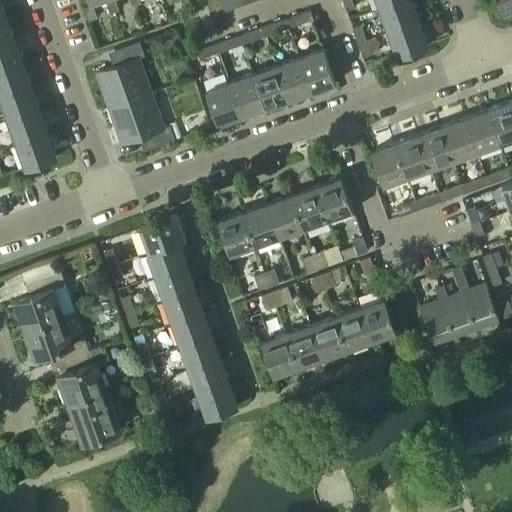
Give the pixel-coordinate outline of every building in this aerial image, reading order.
[(86,0),(88,5),(83,7),(88,20),(97,16),(93,6),(106,1),(110,12),(119,9),(115,0),(86,0)] [(221,0),(225,10),(226,9),(236,6),(234,0),(221,0)] [(351,0),(342,0),(346,10),(354,7),(351,0)] [(410,0),(399,0),(379,7),(388,31),(418,20),(410,0)] [(511,0),(498,0),(503,12),(511,8),(511,0)] [(310,9),(290,16),(293,25),(312,18),(313,18),(310,9)] [(4,15),(0,16),(0,42),(13,38),(4,15)] [(281,19),(262,26),(265,35),(284,28),(281,19)] [(396,55),(426,44),(418,20),(388,31),(396,55)] [(357,42),(366,39),(360,23),(352,27),(357,42)] [(262,26),(243,33),(246,42),(265,35),(262,26)] [(235,36),(215,42),(219,51),(238,45),(235,36)] [(13,38),(0,42),(0,69),(21,62),(13,38)] [(366,39),(357,42),(362,56),(371,53),(366,39)] [(109,106),(151,91),(138,56),(144,54),(139,40),(114,48),(119,62),(97,70),(109,106)] [(215,42),(196,49),(199,58),(219,51),(215,42)] [(335,81),(323,46),(298,54),(311,89),(335,81)] [(275,63),(288,98),(311,89),(298,54),(275,63)] [(21,62),(0,69),(0,95),(29,85),(21,62)] [(252,71),(264,106),(288,98),(275,63),(252,71)] [(228,79),(241,114),(264,106),(252,71),(228,79)] [(204,88),(217,123),(241,114),(228,79),(204,88)] [(29,85),(0,95),(0,96),(8,119),(38,108),(29,85)] [(150,147),(174,138),(169,124),(163,126),(151,91),(109,106),(122,142),(145,133),(150,147)] [(511,137),(511,101),(511,99),(487,108),(500,142),(511,137)] [(38,108),(8,119),(16,142),(46,132),(38,108)] [(500,142),(487,108),(464,116),(476,150),(479,149),(500,142)] [(476,150),(464,116),(441,125),(453,159),(476,150)] [(453,159),(441,125),(417,133),(430,167),(453,159)] [(55,156),(54,155),(46,132),(16,142),(25,167),(55,156)] [(430,167),(417,133),(394,141),(406,175),(430,167)] [(406,175),(394,141),(370,150),(382,184),(406,175)] [(505,167),(489,173),(492,182),(504,178),(508,176),(511,175),(508,166),(505,167)] [(353,209),(341,175),(315,184),(328,218),(353,209)] [(481,176),(461,183),(465,192),(484,185),(481,176)] [(511,180),(501,185),(509,209),(511,207),(511,180)] [(450,187),(442,189),(445,198),(460,193),(464,192),(465,192),(461,183),(450,187)] [(328,218),(315,184),(291,193),(303,227),(328,218)] [(418,198),(415,199),(418,208),(421,207),(437,201),(434,192),(418,198)] [(303,227),(291,193),(267,202),(279,236),(303,227)] [(415,199),(395,206),(399,215),(418,208),(415,199)] [(279,236),(267,202),(242,211),(254,245),(279,236)] [(474,205),(465,208),(468,215),(470,223),(479,220),(474,205)] [(217,220),(229,254),(254,245),(242,211),(217,220)] [(139,227),(139,228),(147,251),(177,240),(177,241),(185,238),(176,213),(139,227)] [(479,220),(470,223),(472,227),(475,237),(484,234),(481,224),(479,220)] [(352,239),(357,254),(368,250),(362,235),(352,239)] [(156,274),(185,264),(177,241),(177,240),(147,251),(156,274)] [(108,265),(117,262),(112,247),(103,250),(108,265)] [(312,253),(318,268),(328,264),(323,249),(312,253)] [(491,252),(482,255),(482,256),(485,265),(487,269),(496,266),(495,265),(494,261),(491,252)] [(318,268),(312,253),(302,256),(307,271),(318,268)] [(359,259),(364,274),(375,270),(370,255),(359,259)] [(75,311),(60,270),(57,271),(53,260),(23,271),(27,282),(26,283),(30,295),(15,300),(25,329),(66,314),(75,311)] [(117,262),(108,265),(113,280),(122,277),(117,262)] [(164,297),(194,287),(185,264),(156,274),(164,297)] [(460,264),(451,267),(455,278),(464,275),(460,264)] [(496,266),(487,269),(493,284),(501,281),(496,266)] [(264,270),(269,285),(279,282),(274,267),(264,270)] [(320,273),(325,288),(335,284),(330,269),(320,273)] [(264,270),(253,274),(255,279),(259,289),(269,285),(264,270)] [(309,276),(315,291),(325,288),(320,273),(309,276)] [(463,288),(468,286),(464,275),(455,278),(459,289),(447,294),(441,296),(455,334),(476,327),(463,288)] [(485,280),(468,286),(463,288),(476,327),(499,319),(485,280)] [(441,296),(447,294),(443,283),(434,286),(438,297),(419,304),(433,342),(455,334),(441,296)] [(271,290),(276,305),(292,299),(287,285),(271,290)] [(172,321),(202,310),(194,287),(164,297),(172,321)] [(260,294),(265,309),(276,305),(271,290),(260,294)] [(129,294),(120,297),(125,311),(134,308),(129,294)] [(359,305),(371,339),(396,330),(384,296),(359,305)] [(511,311),(507,299),(499,302),(504,317),(511,314),(511,311)] [(371,339),(359,305),(334,314),(346,347),(371,339)] [(134,308),(125,311),(130,327),(139,323),(134,308)] [(181,344),(210,334),(202,310),(172,321),(181,344)] [(66,314),(25,329),(35,358),(50,352),(53,361),(88,349),(83,337),(74,341),(66,314)] [(346,347),(334,314),(310,322),(322,356),(346,347)] [(322,356),(310,322),(286,331),(298,365),(322,356)] [(260,340),(273,374),(298,365),(286,331),(260,340)] [(189,368),(219,357),(210,334),(181,344),(189,368)] [(142,358),(151,355),(145,340),(137,343),(142,358)] [(100,345),(88,349),(53,361),(68,401),(105,388),(95,361),(105,358),(100,345)] [(151,355),(142,358),(147,373),(156,370),(151,355)] [(197,391),(227,380),(219,357),(189,368),(197,391)] [(227,380),(197,391),(206,415),(236,405),(227,380)] [(159,405),(167,402),(162,387),(153,390),(159,405)] [(82,441),(120,428),(105,388),(68,401),(82,441)] [(167,402),(159,405),(164,420),(173,417),(167,402)] [(143,411),(143,413),(144,414),(146,416),(149,417),(150,416),(153,414),(153,412),(153,410),(151,407),(149,407),(147,407),(145,408),(144,409),(143,411)]
